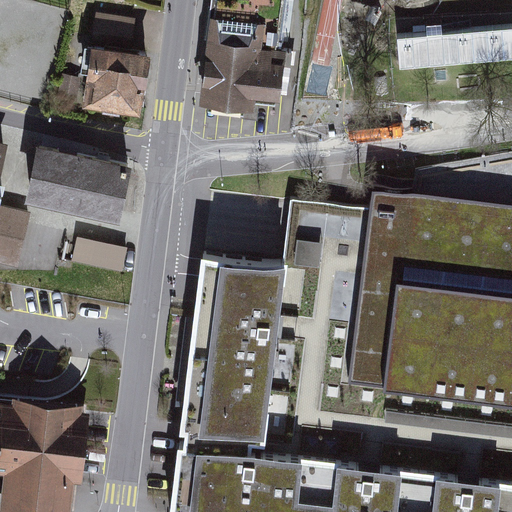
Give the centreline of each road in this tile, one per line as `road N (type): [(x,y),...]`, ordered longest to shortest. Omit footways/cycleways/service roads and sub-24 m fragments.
road 1 (residential): [(118,511),(165,154)]
road 2 (residential): [(511,120),(219,163),(165,154)]
road 3 (residential): [(165,154),(0,117)]
road 4 (residential): [(165,154),(182,0)]
